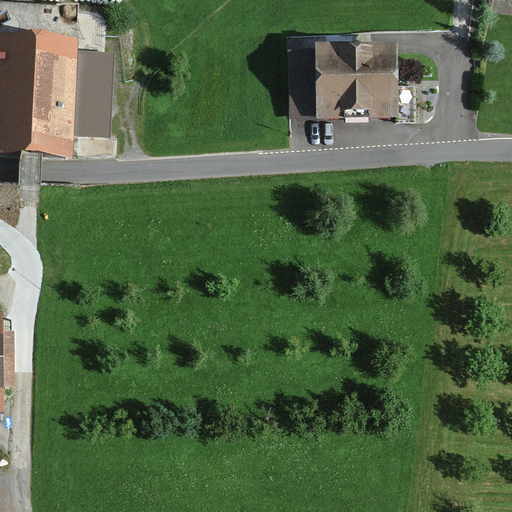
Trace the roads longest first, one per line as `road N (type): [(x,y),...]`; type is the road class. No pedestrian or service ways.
road 1 (unclassified): [(511,156),(69,175),(0,170)]
road 2 (track): [(0,231),(22,250),(29,277),(25,511)]
road 3 (track): [(467,0),(454,155)]
